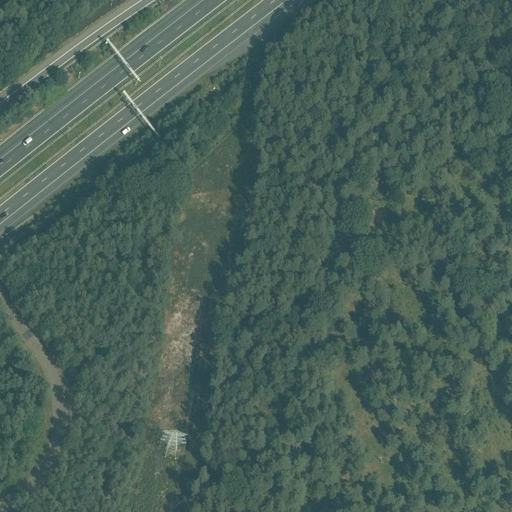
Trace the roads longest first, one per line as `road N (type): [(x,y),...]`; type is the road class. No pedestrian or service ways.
road 1 (motorway): [(0,222),(283,0)]
road 2 (motorway): [(209,0),(0,165)]
road 3 (unclassified): [(0,508),(48,465),(59,427),(50,371),(0,302)]
road 4 (motorway): [(150,0),(0,109)]
